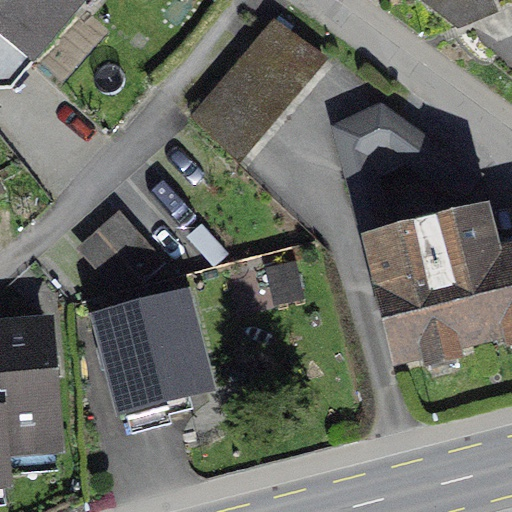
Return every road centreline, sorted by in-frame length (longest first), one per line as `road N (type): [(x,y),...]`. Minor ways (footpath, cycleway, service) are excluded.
road 1 (unclassified): [(418,490),(341,221),(278,157)]
road 2 (residential): [(511,152),(311,0)]
